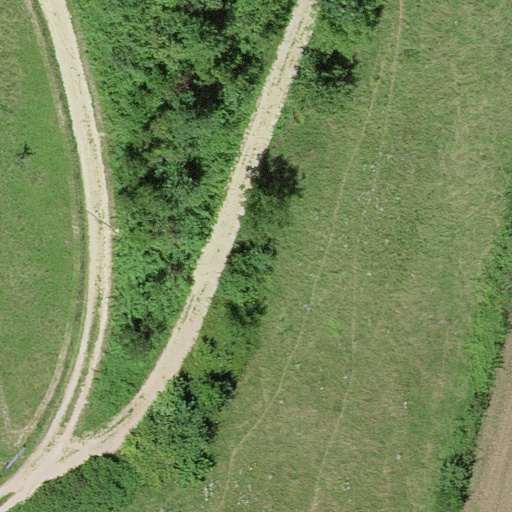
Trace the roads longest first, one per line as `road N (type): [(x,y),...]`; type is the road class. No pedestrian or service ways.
road 1 (track): [(319,0),(207,300),(114,441),(36,484)]
road 2 (track): [(49,0),(77,80),(100,296),(86,379),(36,484)]
